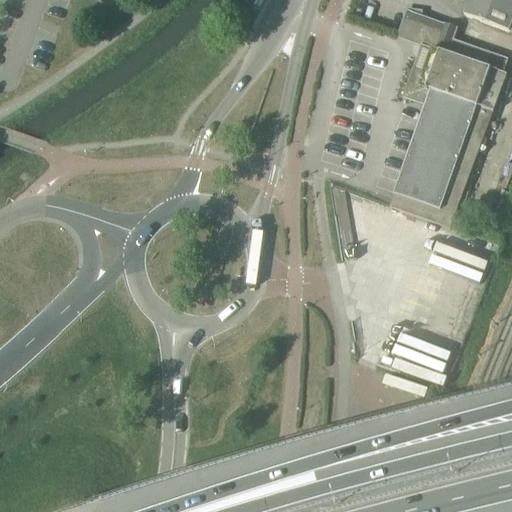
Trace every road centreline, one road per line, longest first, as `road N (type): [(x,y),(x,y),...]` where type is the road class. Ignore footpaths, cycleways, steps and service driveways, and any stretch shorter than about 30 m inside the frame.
road 1 (motorway): [(511,408),(166,511)]
road 2 (motorway): [(511,440),(247,511)]
road 3 (secondary): [(253,246),(298,17)]
road 4 (secondary): [(298,17),(208,134),(168,208)]
road 5 (secondary): [(172,368),(177,441),(166,511)]
road 6 (trunk): [(88,288),(0,371)]
